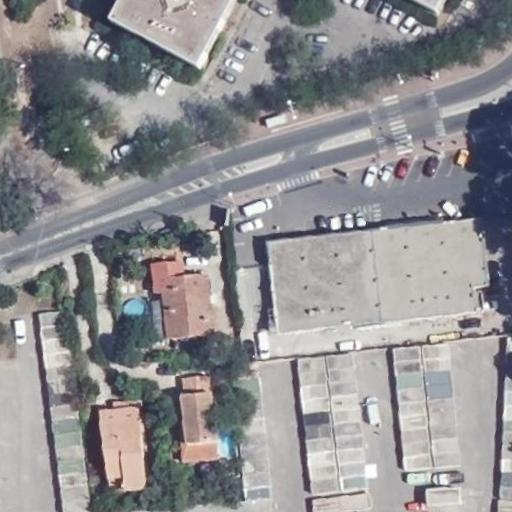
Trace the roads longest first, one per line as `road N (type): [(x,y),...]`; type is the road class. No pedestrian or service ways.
road 1 (secondary): [(0,256),(216,176),(397,123)]
road 2 (secondary): [(511,64),(397,123)]
